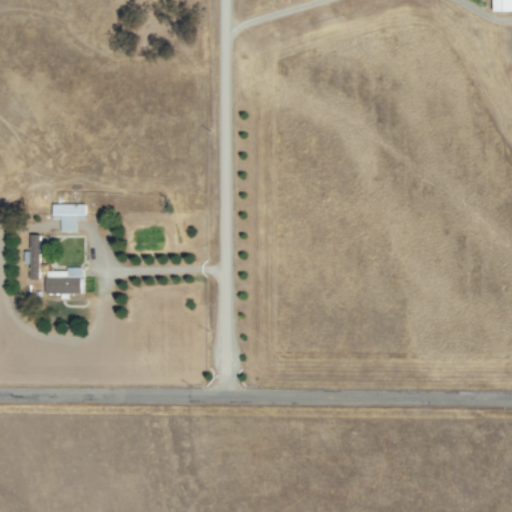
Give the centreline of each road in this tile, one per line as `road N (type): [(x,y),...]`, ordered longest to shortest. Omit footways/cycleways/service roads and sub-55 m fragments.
road 1 (residential): [(511,399),(0,394)]
road 2 (residential): [(224,396),(221,0)]
